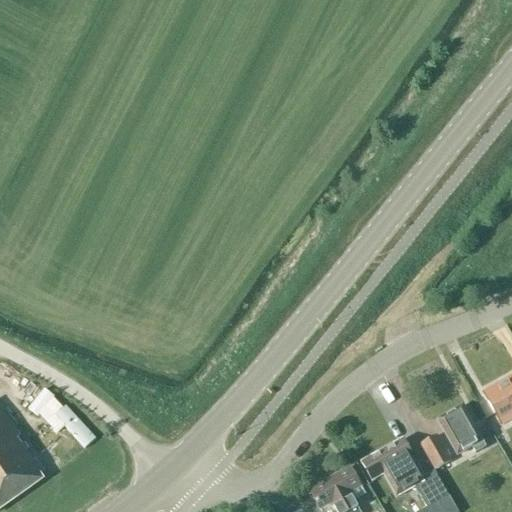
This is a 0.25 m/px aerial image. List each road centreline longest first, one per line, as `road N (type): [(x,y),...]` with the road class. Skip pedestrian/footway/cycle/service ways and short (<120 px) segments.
road 1 (tertiary): [(177,467),(511,68)]
road 2 (unclassified): [(177,467),(204,486),(254,487),(366,375),(414,344),(511,307)]
road 3 (unclassified): [(177,467),(79,392),(0,347)]
